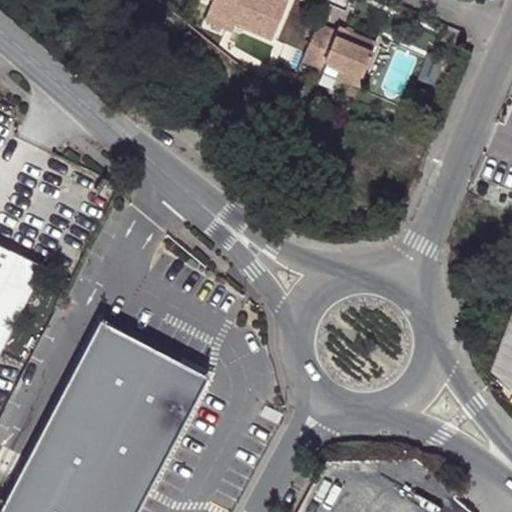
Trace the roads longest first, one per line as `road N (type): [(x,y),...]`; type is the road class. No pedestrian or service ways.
road 1 (tertiary): [(0,34),(254,255)]
road 2 (unclassified): [(511,28),(397,278)]
road 3 (tertiary): [(507,469),(435,361)]
road 4 (tertiary): [(393,413),(507,469)]
road 5 (residential): [(320,409),(251,511)]
